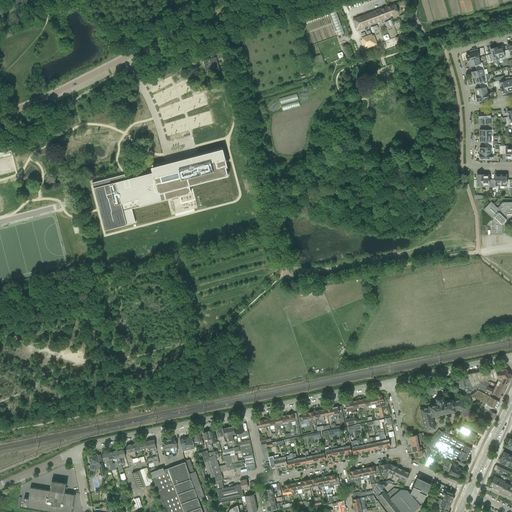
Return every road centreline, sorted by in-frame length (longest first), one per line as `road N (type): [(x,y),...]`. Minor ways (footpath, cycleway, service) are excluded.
road 1 (unclassified): [(0,115),(211,15),(244,10),(273,17),(327,0)]
road 2 (residential): [(76,450),(249,412)]
road 3 (residential): [(249,412),(390,382)]
road 4 (residential): [(390,382),(511,358)]
